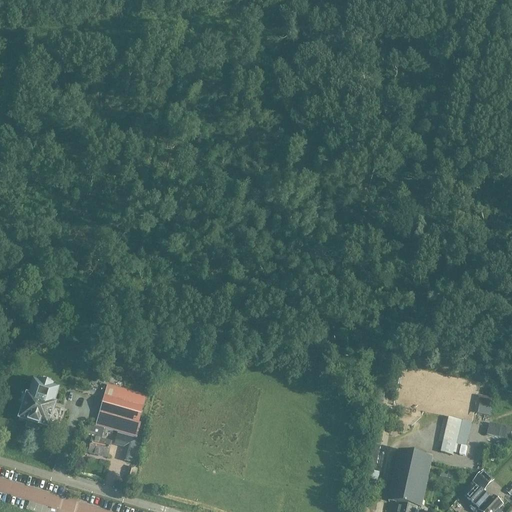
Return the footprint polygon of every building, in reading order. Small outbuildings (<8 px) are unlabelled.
[(54,408),(55,404),(53,404),(58,390),(32,381),(27,395),(26,395),(25,399),(21,398),(19,399),(18,403),(19,405),(23,406),(18,421),(27,423),(25,429),(37,432),(38,427),(47,429),(48,426),(54,428),(60,410),(54,408)] [(108,430),(112,432),(112,431),(136,438),(140,424),(139,423),(143,408),(145,396),(107,386),(104,396),(99,413),(98,418),(97,418),(95,427),(104,430),(108,431),(108,430)] [(481,400),(480,413),(490,414),(491,401),(481,400)] [(466,446),(471,422),(449,417),(441,453),(453,456),(453,453),(459,454),(461,445),(466,446)] [(488,434),(511,440),(511,435),(511,427),(491,422),(488,434)] [(104,430),(95,427),(88,425),(85,439),(92,440),(89,453),(107,457),(110,443),(101,441),(104,430)] [(132,464),(139,439),(117,433),(114,443),(125,446),(122,461),(132,464)] [(417,511),(420,511),(421,509),(432,458),(399,451),(388,502),(399,504),(397,511),(417,511)] [(494,481),(488,476),(484,471),(473,483),(481,490),(480,490),(478,488),(467,499),(472,504),(473,505),(471,508),(475,511),(478,510),(480,511),(491,500),(483,493),(494,481)] [(491,500),(480,511),(496,511),(503,505),(494,497),(491,500)]
